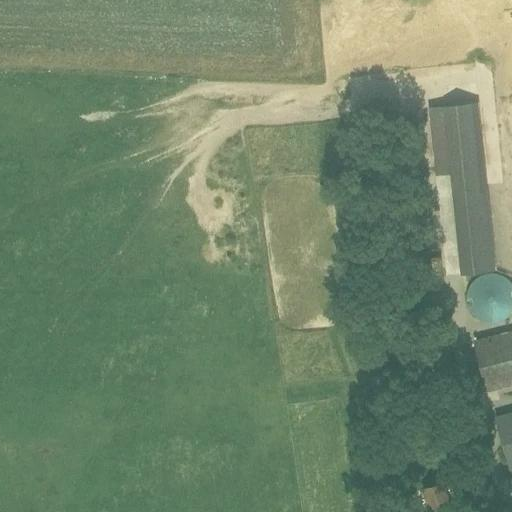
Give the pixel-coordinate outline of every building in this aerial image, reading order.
[(498,268),(480,101),(447,104),(464,272),(498,268)] [(489,272),(485,273),(481,275),(478,278),(474,281),(472,284),(470,288),(469,293),(469,297),(469,301),(470,305),(472,309),(474,313),(478,316),(481,319),(485,321),(489,322),(494,322),(498,322),(503,320),(506,319),(510,316),(511,314),(511,279),(510,278),(506,275),(502,273),(498,272),(494,272),(489,272)] [(511,383),(511,331),(476,340),(488,389),(511,383)] [(511,467),(511,412),(498,416),(511,467)] [(430,511),(452,511),(442,480),(422,487),(430,511)]
